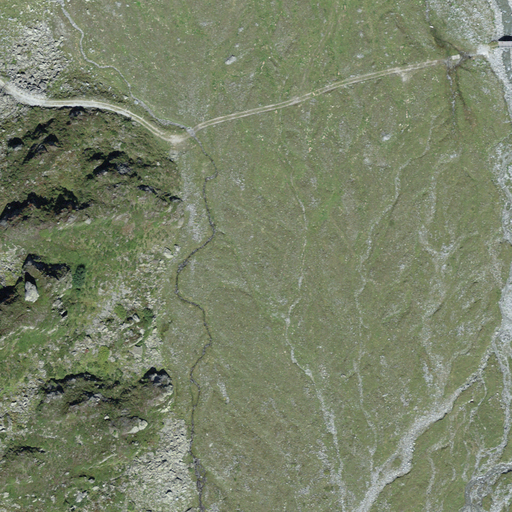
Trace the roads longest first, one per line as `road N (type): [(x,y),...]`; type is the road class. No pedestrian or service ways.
road 1 (track): [(502,56),(471,53),(395,68),(186,135)]
road 2 (track): [(0,83),(36,102),(104,104),(165,136),(186,135)]
